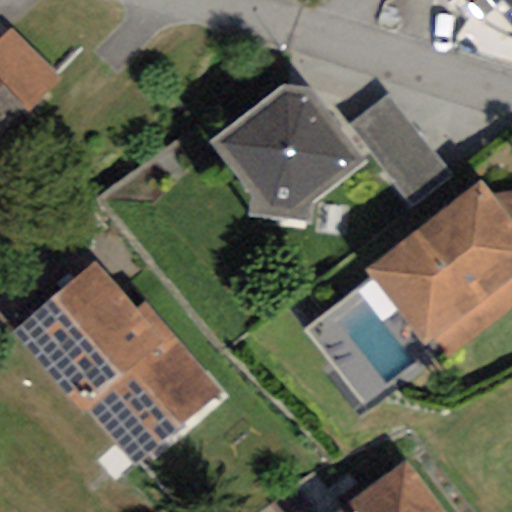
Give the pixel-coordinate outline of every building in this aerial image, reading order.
[(511,0),(479,0),(480,0),(511,35),(511,0)] [(11,32),(0,43),(0,144),(61,80),(11,32)] [(285,94),(211,152),(250,202),(248,226),(312,232),(314,206),(363,171),(311,99),(285,94)] [(451,178),(388,98),(349,128),(412,209),(451,178)] [(511,198),(488,203),(478,190),(363,282),(422,355),(449,334),(461,349),(511,308),(511,198)] [(92,268),(6,345),(79,426),(84,421),(136,479),(224,400),(141,309),(135,315),(92,268)] [(436,511),(405,470),(348,511),(436,511)]
